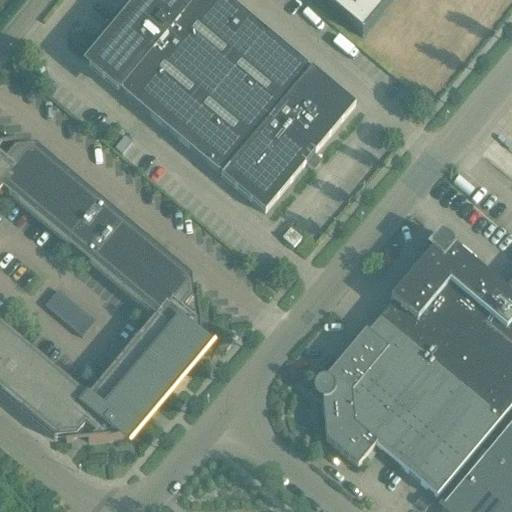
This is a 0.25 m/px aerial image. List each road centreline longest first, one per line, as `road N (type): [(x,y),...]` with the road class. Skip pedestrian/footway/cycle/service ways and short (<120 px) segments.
road 1 (unclassified): [(228,415),(511,70)]
road 2 (unknown): [(84,0),(62,30),(70,58),(333,288)]
road 3 (unknown): [(439,159),(263,0)]
road 4 (unclassified): [(228,415),(339,511)]
road 5 (unknown): [(392,115),(303,221)]
road 6 (unclassified): [(103,511),(0,430)]
road 7 (unclassified): [(146,511),(228,415)]
